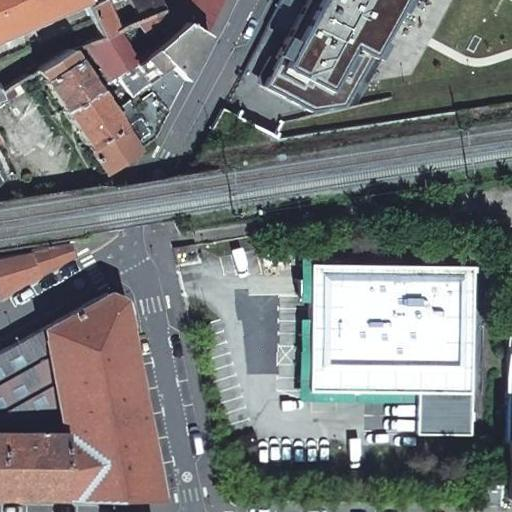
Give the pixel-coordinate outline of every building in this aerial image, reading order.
[(0,92),(37,70),(70,51),(84,45),(101,38),(86,6),(83,0),(39,0),(47,15),(9,32),(0,12),(0,92)] [(0,12),(9,32),(47,15),(39,0),(12,0),(0,5),(0,12)] [(100,0),(86,6),(101,38),(137,20),(128,0),(110,0),(118,15),(111,18),(102,0),(100,0)] [(128,0),(137,20),(160,10),(155,0),(128,0)] [(168,0),(160,10),(203,35),(220,0),(168,0)] [(511,0),(278,0),(264,28),(284,39),(260,86),(311,112),(341,105),(394,0),(511,0)] [(170,67),(182,78),(203,35),(160,10),(137,20),(101,38),(123,72),(117,76),(123,86),(149,66),(155,72),(166,62),(170,67)] [(37,70),(63,110),(97,89),(117,76),(123,72),(101,38),(84,45),(103,73),(91,80),(70,51),(37,70)] [(170,67),(145,86),(149,91),(166,111),(174,94),(182,78),(170,67)] [(63,110),(89,149),(122,127),(112,113),(97,89),(63,110)] [(89,149),(105,172),(138,150),(152,138),(166,111),(149,91),(132,106),(127,100),(112,113),(122,127),(89,149)] [(0,294),(70,255),(67,245),(9,253),(10,256),(0,258),(0,294)] [(307,392),(415,393),(414,435),(469,435),(471,266),(309,264),(307,392)] [(0,497),(73,498),(163,500),(122,299),(105,292),(40,329),(61,432),(48,443),(0,442),(0,497)] [(61,432),(40,329),(0,351),(0,442),(48,443),(61,432)] [(500,484),(481,484),(481,504),(499,505),(500,484)]
